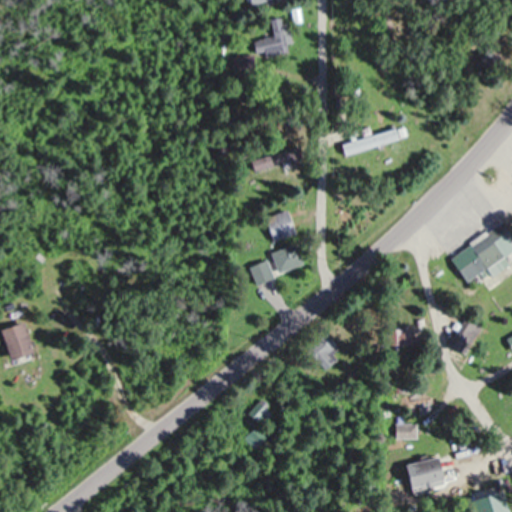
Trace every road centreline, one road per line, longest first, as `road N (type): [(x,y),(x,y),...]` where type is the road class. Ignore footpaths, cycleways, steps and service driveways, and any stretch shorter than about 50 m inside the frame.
road 1 (tertiary): [(54,511),(413,222),(511,111)]
road 2 (residential): [(332,289),(319,248),(322,0)]
